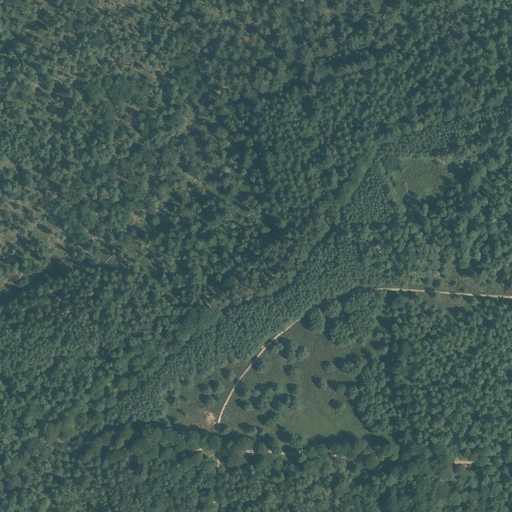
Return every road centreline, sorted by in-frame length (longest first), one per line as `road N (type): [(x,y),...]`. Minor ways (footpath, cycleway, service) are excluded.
road 1 (track): [(0,487),(327,192),(283,0)]
road 2 (track): [(511,297),(363,289),(322,303),(244,373),(222,412),(218,450)]
road 3 (track): [(511,465),(218,450)]
road 4 (track): [(218,450),(0,440)]
